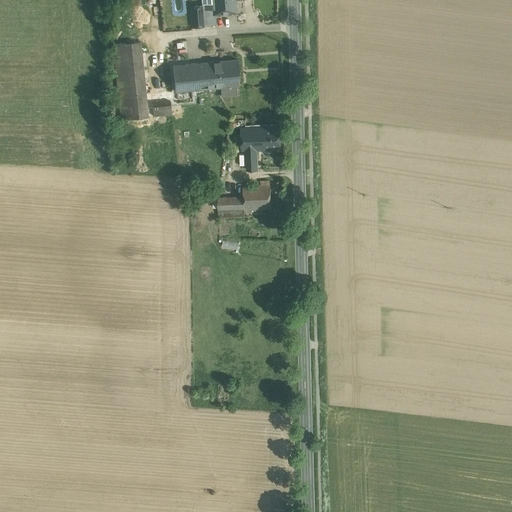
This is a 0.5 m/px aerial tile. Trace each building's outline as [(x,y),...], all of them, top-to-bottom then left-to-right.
[(201,0),(202,5),(203,10),(214,9),(215,14),(236,12),(234,0),(201,0)] [(202,5),(191,6),(193,27),(204,26),(203,10),(202,5)] [(214,9),(203,10),(204,26),(216,25),(215,14),(214,9)] [(140,41),(112,44),(118,98),(146,95),(140,41)] [(237,59),(213,62),(216,87),(240,85),(237,59)] [(213,62),(173,66),(176,92),(216,87),(213,62)] [(146,95),(118,98),(120,120),(148,117),(147,104),(146,95)] [(170,101),(147,104),(148,117),(172,114),(170,101)] [(279,127),(262,128),(263,150),(280,149),(279,127)] [(262,128),(241,129),(242,150),(246,150),(247,170),(257,170),(256,150),(263,150),(262,128)] [(218,198),(218,207),(218,211),(244,210),(271,209),(270,185),(243,186),(244,197),(218,198)] [(244,210),(218,211),(218,218),(244,217),(244,210)] [(232,386),(218,385),(217,407),(231,408),(232,386)]
